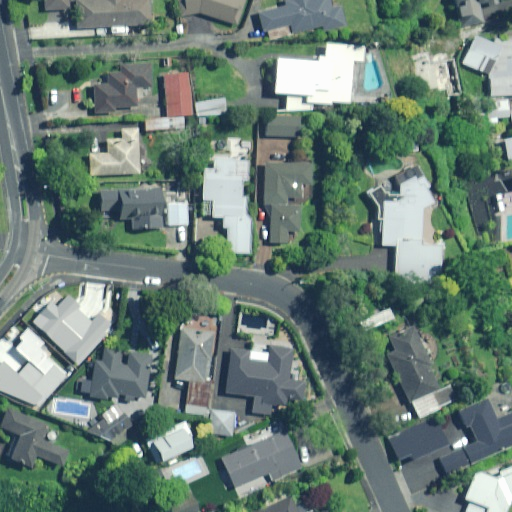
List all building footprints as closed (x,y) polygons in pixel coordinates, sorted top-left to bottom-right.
[(69,9),(68,0),(43,0),(45,11),(69,9)] [(75,0),(76,28),(153,25),(151,0),(75,0)] [(177,0),(182,17),(199,13),(236,25),(244,0),(177,0)] [(291,0),(292,0),(283,2),(284,7),(259,13),(263,31),(289,25),(291,34),(320,27),(322,32),(343,27),(339,7),(330,9),(328,0),(291,0)] [(481,3),(488,2),(489,6),(498,5),(497,0),(499,0),(457,0),(463,28),(485,23),(481,3)] [(511,39),(496,38),(493,44),(477,37),(464,64),(491,75),(492,96),(511,95),(511,39)] [(361,46),(323,45),(323,62),(275,60),(274,94),(287,94),(286,111),(309,112),(310,102),(359,104),(361,46)] [(153,87),(153,64),(121,64),(121,73),(107,73),(107,86),(94,86),(94,114),(114,114),(114,108),(135,108),(136,87),(153,87)] [(191,116),(189,74),(164,76),(167,117),(191,116)] [(227,114),(226,100),(196,102),(197,117),(227,114)] [(511,117),(510,100),(497,101),(498,112),(489,113),(490,124),(500,123),(500,118),(511,117)] [(184,130),(184,117),(144,119),(144,132),(184,130)] [(303,118),(268,117),(267,137),(303,137),(303,118)] [(140,174),(138,129),(121,130),(121,139),(106,140),(107,154),(88,155),(89,176),(140,174)] [(417,151),(415,138),(404,139),(406,153),(417,151)] [(236,159),(213,159),(213,170),(203,169),(202,200),(212,201),(211,218),(221,218),(221,229),(226,229),(225,253),(249,254),(250,218),(246,218),(246,197),(240,197),(241,180),(248,181),(248,162),(236,162),(236,159)] [(312,185),(313,166),(266,164),(264,205),(271,206),(269,243),(286,244),(287,232),(299,232),(301,185),(312,185)] [(384,220),(381,220),(381,246),(395,246),(395,282),(445,282),(445,244),(420,244),(420,211),(434,204),(419,175),(396,187),(403,201),(384,201),(384,220)] [(161,229),(160,191),(101,192),(101,211),(120,211),(120,220),(131,219),(131,230),(161,229)] [(191,226),(191,204),(169,204),(168,225),(191,226)] [(392,318),(388,309),(356,325),(360,334),(392,318)] [(119,324),(104,310),(90,325),(105,339),(119,324)] [(91,333),(80,322),(63,338),(48,322),(16,353),(24,362),(20,365),(31,377),(36,372),(43,378),(91,333)] [(431,366),(412,327),(387,339),(393,351),(385,355),(416,420),(437,409),(429,393),(438,388),(428,368),(431,366)] [(213,333),(180,329),(175,380),(212,384),(215,359),(210,359),(213,333)] [(293,350),(268,347),(266,363),(247,361),(248,352),(230,350),(224,393),(253,397),(251,414),(270,416),(271,406),(282,407),(283,398),(302,400),(304,383),(289,381),(293,350)] [(116,394),(124,395),(123,403),(131,404),(132,396),(145,397),(150,356),(102,351),(101,363),(94,362),(90,400),(106,401),(107,398),(116,399),(116,394)] [(511,412),(494,421),(485,400),(458,412),(466,430),(469,428),(476,444),(439,460),(445,473),(511,443),(511,412)] [(48,426),(7,409),(0,425),(0,427),(18,435),(8,459),(30,468),(35,456),(61,467),(68,452),(42,441),(48,426)] [(234,413),(212,412),(211,435),(233,436),(234,413)] [(449,445),(437,418),(390,440),(400,462),(411,457),(413,461),(449,445)] [(191,447),(182,427),(150,442),(159,462),(191,447)] [(301,469),(285,431),(221,459),(234,490),(267,475),(270,482),(301,469)] [(511,499),(511,466),(500,471),(497,480),(474,472),(465,500),(470,502),(466,511),(505,511),(509,501),(511,499)] [(194,511),(187,493),(163,503),(166,511),(194,511)] [(328,511),(327,511),(324,511),(298,511),(292,497),(258,511),(328,511)]
